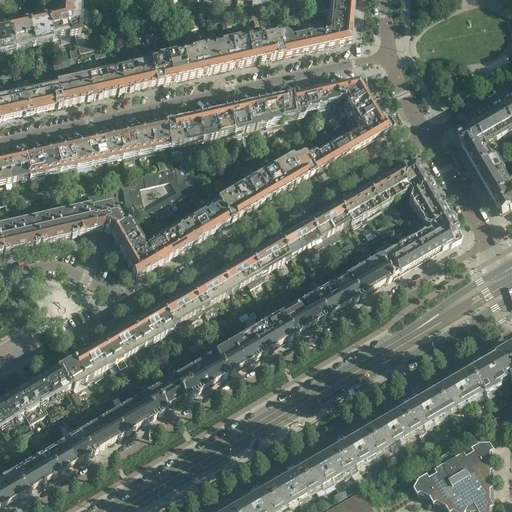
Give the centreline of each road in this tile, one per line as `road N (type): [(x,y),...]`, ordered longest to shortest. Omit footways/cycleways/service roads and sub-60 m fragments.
road 1 (residential): [(28,511),(486,242)]
road 2 (residential): [(0,277),(52,265),(131,303),(144,299),(428,139)]
road 3 (tertiary): [(497,273),(98,511)]
road 4 (tertiary): [(135,511),(511,298)]
road 5 (residential): [(0,143),(384,58)]
road 6 (residential): [(215,511),(511,335)]
